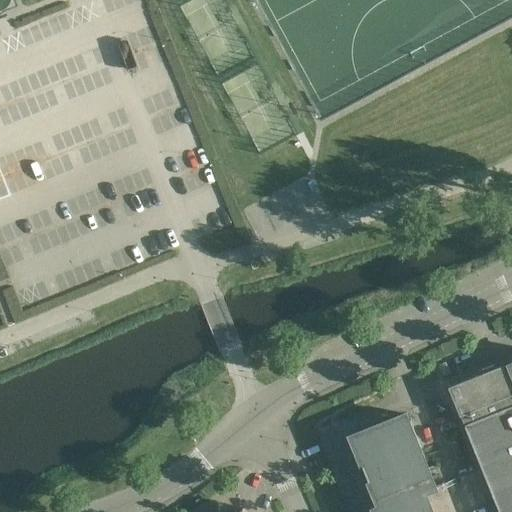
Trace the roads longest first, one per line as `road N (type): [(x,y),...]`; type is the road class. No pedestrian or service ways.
road 1 (tertiary): [(258,411),(511,285)]
road 2 (tertiary): [(109,511),(203,461),(258,411)]
